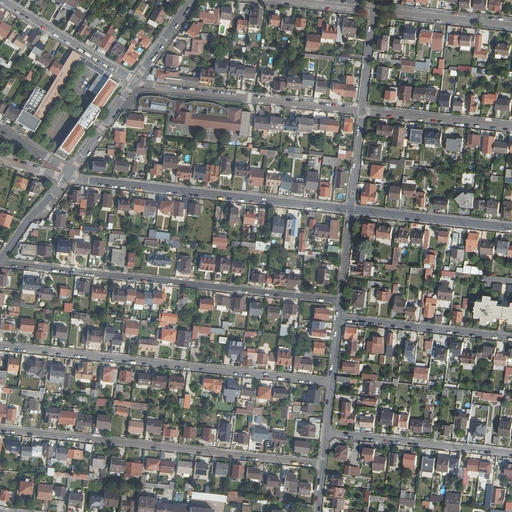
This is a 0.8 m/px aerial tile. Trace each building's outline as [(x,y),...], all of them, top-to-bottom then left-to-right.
[(38,3),(37,4),(45,9),(49,3),(44,0),(35,0),(35,1),(38,3)] [(65,0),(64,2),(76,9),(81,0),(65,0)] [(461,0),(461,2),(460,7),(474,8),(475,0),(461,0)] [(475,0),(474,8),(483,9),(483,11),(486,11),(486,9),(487,9),(488,3),(487,3),(487,0),(486,0),(475,0)] [(490,0),(490,10),(499,11),(501,11),(503,0),(501,0),(490,0)] [(221,10),(220,19),(230,20),(229,23),(234,24),(235,16),(230,15),(231,8),(221,7),(221,10)] [(154,11),(149,20),(157,25),(163,16),(165,17),(167,14),(156,8),(154,11)] [(250,10),(249,24),(260,25),(261,9),(254,8),(254,11),(250,10)] [(75,9),(69,20),(76,25),(80,19),(80,20),(83,14),(75,9)] [(203,19),(203,23),(219,25),(220,19),(221,10),(214,9),(214,15),(205,14),(205,13),(199,12),(199,18),(203,19)] [(136,12),(133,17),(144,22),(146,17),(136,12)] [(270,16),(269,24),(278,25),(279,17),(270,16)] [(337,26),(337,28),(335,40),(335,42),(340,42),(341,34),(346,35),(354,36),(356,22),(348,21),(348,19),(343,18),(342,27),(337,26)] [(282,20),(281,31),(292,32),(293,20),(288,19),(288,20),(282,20)] [(296,19),(295,27),(304,28),(305,20),(296,19)] [(1,21),(0,21),(0,33),(6,37),(11,27),(1,21)] [(238,21),(236,30),(245,31),(246,22),(238,21)] [(194,22),(186,33),(193,38),(204,23),(197,22),(194,22)] [(15,23),(11,30),(12,31),(11,31),(14,33),(15,31),(19,34),(23,27),(15,23)] [(82,24),(77,33),(81,36),(83,32),(87,35),(90,31),(85,28),(86,27),(82,24)] [(322,28),(321,38),(335,40),(337,28),(332,28),(332,29),(329,29),(329,27),(329,26),(323,26),(323,28),(322,28)] [(448,26),(446,43),(452,44),(452,45),(458,46),(459,36),(452,35),(452,26),(448,26)] [(405,28),(404,39),(415,40),(416,29),(405,28)] [(136,35),(142,40),(140,43),(145,47),(150,41),(138,32),(136,35)] [(422,32),(421,42),(432,43),(433,33),(422,32)] [(20,49),(25,41),(27,37),(22,34),(20,38),(17,36),(16,34),(14,33),(12,33),(8,41),(13,43),(12,45),(20,49)] [(94,36),(90,41),(98,46),(103,38),(95,33),(94,36)] [(433,33),(432,43),(432,44),(442,45),(444,34),(433,33)] [(107,34),(100,47),(106,51),(109,46),(110,45),(114,38),(107,34)] [(474,50),(473,56),(488,58),(488,53),(488,52),(481,51),(483,36),(477,35),(475,50),(474,50)] [(30,36),(25,44),(32,49),(37,41),(30,36)] [(379,40),(378,49),(378,52),(384,52),(384,50),(387,50),(388,50),(389,41),(390,36),(385,36),(385,40),(379,40)] [(462,36),(460,45),(474,47),(476,36),(471,36),(471,37),(467,36),(462,36)] [(45,39),(40,47),(43,49),(48,41),(45,39)] [(203,50),(204,41),(194,39),(193,52),(201,52),(201,50),(203,50)] [(395,39),(394,46),(395,46),(394,50),(403,51),(404,40),(395,39)] [(306,40),(305,47),(310,48),(316,48),(319,49),(319,44),(315,43),(316,41),(306,40)] [(112,50),(117,53),(116,55),(119,57),(122,58),(122,57),(128,49),(116,42),(112,50)] [(180,42),(176,48),(181,52),(185,45),(180,42)] [(128,49),(122,57),(132,63),(137,56),(132,52),(132,51),(130,50),(133,45),(131,44),(128,49)] [(497,44),(496,54),(510,55),(511,45),(497,44)] [(217,48),(216,56),(228,57),(229,49),(217,48)] [(70,132),(59,148),(55,154),(64,160),(68,154),(79,138),(91,122),(92,123),(94,120),(95,118),(94,117),(118,85),(121,81),(121,80),(73,51),(63,67),(57,76),(48,92),(35,112),(33,116),(28,124),(26,127),(34,132),(47,112),(48,112),(66,83),(65,82),(78,61),(108,79),(70,132)] [(42,52),(37,60),(48,66),(54,56),(50,54),(49,56),(46,54),(42,52)] [(167,55),(166,66),(177,67),(178,56),(167,55)] [(51,68),(49,71),(57,76),(63,67),(55,62),(53,64),(51,68)] [(226,63),(215,62),(215,70),(214,73),(225,75),(225,71),(226,64),(226,63)] [(239,75),(243,76),(244,68),(244,65),(242,65),(241,63),(238,63),(236,64),(230,63),(230,65),(229,71),(229,74),(230,76),(233,76),(235,75),(239,75)] [(378,67),(377,79),(388,81),(389,68),(378,67)] [(154,68),(151,75),(157,76),(158,77),(157,81),(165,82),(165,77),(167,77),(167,74),(177,75),(178,71),(154,68)] [(243,76),(243,78),(254,80),(256,69),(244,68),(243,76)] [(262,70),(261,80),(272,82),(273,71),(262,70)] [(201,73),(200,83),(209,84),(209,82),(213,82),(214,74),(201,73)] [(165,77),(165,82),(199,86),(200,78),(177,75),(167,74),(167,77),(165,77)] [(301,80),(301,85),(313,86),(314,77),(302,75),(301,80)] [(345,86),(344,96),(353,97),(355,87),(349,86),(350,80),(352,81),(353,77),(346,76),(345,86)] [(274,82),(274,90),(283,91),(285,80),(280,79),(280,82),(274,82)] [(287,79),(286,90),(300,91),(301,85),(301,80),(287,79)] [(316,79),(315,89),(315,91),(324,92),(326,80),(316,79)] [(333,84),(333,92),(339,92),(339,95),(344,96),(345,86),(333,84)] [(36,85),(20,112),(15,121),(19,124),(21,122),(24,124),(25,122),(28,124),(33,116),(26,112),(29,108),(35,112),(48,92),(36,85)] [(416,88),(415,100),(426,102),(426,100),(427,90),(416,88)] [(427,90),(426,100),(436,101),(437,90),(427,89),(427,90)] [(401,94),(400,99),(410,100),(411,91),(402,90),(402,94),(401,94)] [(387,91),(385,101),(396,102),(397,92),(387,91)] [(443,94),(442,106),(447,107),(448,102),(452,102),(453,95),(443,94)] [(471,95),(469,111),(474,112),(474,109),(478,109),(478,104),(475,103),(476,96),(471,95)] [(492,96),(484,95),(483,103),(487,104),(487,103),(493,103),(493,104),(497,104),(498,99),(498,95),(492,95),(492,96)] [(173,118),(172,123),(239,130),(241,110),(228,108),(227,110),(224,108),(216,105),(209,103),(204,102),(197,102),(191,102),(183,104),(183,102),(175,101),(175,103),(172,101),(166,99),(161,98),(155,97),(150,97),(144,97),(142,98),(140,99),(139,101),(139,103),(139,105),(140,106),(142,108),(144,108),(166,109),(169,111),(171,113),(172,115),(173,118)] [(455,102),(455,110),(464,111),(465,103),(461,102),(461,97),(455,97),(454,102),(455,102)] [(497,104),(496,109),(511,111),(511,101),(498,99),(497,104)] [(4,114),(15,121),(20,112),(9,106),(4,114)] [(251,111),(241,110),(239,130),(239,135),(248,136),(251,111)] [(127,125),(143,127),(144,117),(129,116),(128,117),(124,117),(124,122),(128,122),(127,125)] [(255,117),(253,129),(263,129),(262,137),(266,138),(267,130),(268,120),(269,119),(255,117)] [(284,120),(282,131),(296,132),(297,130),(298,120),(284,118),(284,120)] [(344,118),(343,131),(351,132),(352,119),(344,118)] [(268,120),(267,130),(282,132),(282,131),(284,120),(278,119),(278,121),(268,120)] [(298,120),(297,130),(311,132),(311,130),(312,120),(302,119),(302,120),(298,120)] [(312,120),(311,130),(325,131),(327,121),(327,120),(312,119),(312,120)] [(327,121),(325,131),(336,132),(337,122),(327,121)] [(380,126),(379,134),(392,136),(393,127),(380,126)] [(392,142),(392,145),(401,147),(402,137),(404,138),(405,128),(394,127),(392,142)] [(413,128),(410,142),(422,145),(425,130),(413,128)] [(114,130),(112,145),(115,146),(115,148),(121,149),(122,141),(123,141),(124,132),(114,130)] [(426,134),(425,143),(440,145),(441,134),(432,132),(431,135),(426,134)] [(468,134),(467,143),(477,144),(477,135),(468,134)] [(137,143),(136,152),(141,152),(145,153),(146,137),(142,136),(141,143),(137,143)] [(484,136),(483,152),(493,153),(493,152),(494,142),(494,141),(495,137),(484,136)] [(447,138),(446,151),(461,153),(462,138),(457,138),(457,139),(447,138)] [(370,142),(368,157),(380,158),(382,144),(372,143),(370,142)] [(494,142),(493,152),(508,153),(509,143),(503,142),(502,143),(494,142)] [(338,151),(337,158),(340,158),(345,159),(346,152),(338,151)] [(311,155),(310,162),(322,164),(323,156),(311,155)] [(164,156),(163,167),(177,169),(177,167),(177,163),(178,158),(164,156)] [(323,156),(322,164),(331,165),(331,166),(336,166),(337,158),(323,156)] [(221,157),(219,174),(228,175),(231,158),(221,157)] [(336,166),(334,188),(342,189),(345,173),(344,172),(344,168),(339,168),(340,158),(337,158),(336,166)] [(93,160),(92,171),(100,172),(101,161),(93,160)] [(115,160),(114,169),(128,171),(129,162),(115,160)] [(151,164),(150,174),(160,175),(161,164),(157,163),(156,165),(151,164)] [(235,164),(234,174),(244,175),(244,176),(248,177),(249,169),(250,165),(245,164),(245,165),(235,164)] [(198,180),(205,181),(206,168),(200,167),(200,166),(195,165),(194,178),(199,178),(198,180)] [(206,168),(205,181),(211,182),(212,178),(217,179),(218,166),(206,165),(206,168)] [(372,165),(371,177),(382,178),(383,166),(372,165)] [(191,168),(177,167),(177,169),(176,176),(180,177),(182,177),(182,178),(187,178),(187,177),(190,178),(191,168)] [(263,171),(249,169),(248,177),(247,184),(256,185),(256,183),(262,184),(263,171)] [(281,171),(267,169),(265,185),(271,186),(271,184),(274,185),(279,185),(281,171)] [(307,171),(305,188),(316,190),(318,173),(307,171)] [(463,172),(462,179),(465,179),(464,181),(468,182),(473,183),(473,186),(472,186),(472,189),(471,189),(471,192),(474,193),(476,173),(474,173),(463,172)] [(405,192),(404,194),(410,195),(410,196),(415,197),(416,193),(417,184),(416,184),(406,183),(407,179),(407,175),(403,175),(402,187),(401,192),(405,192)] [(16,176),(12,187),(16,188),(18,184),(25,187),(27,180),(16,176)] [(32,182),(29,192),(38,195),(41,185),(39,184),(40,182),(33,180),(33,182),(32,182)] [(290,182),(289,191),(302,193),(303,182),(299,181),(299,184),(290,182)] [(320,182),(319,189),(320,190),(319,196),(328,197),(330,184),(320,182)] [(376,184),(366,183),(365,191),(363,191),(361,202),(367,203),(367,200),(375,201),(376,193),(375,193),(376,184)] [(391,186),(390,197),(401,198),(401,192),(402,187),(391,186)] [(68,196),(67,204),(78,205),(79,192),(71,191),(71,197),(68,196)] [(472,207),(474,193),(471,192),(464,192),(455,198),(460,204),(461,203),(462,205),(462,206),(472,207)] [(420,197),(419,203),(424,204),(424,207),(427,207),(428,198),(425,198),(425,194),(416,193),(415,197),(420,197)] [(85,200),(84,207),(91,208),(91,204),(94,204),(95,200),(97,201),(98,195),(85,194),(85,197),(85,200)] [(102,194),(101,207),(108,207),(109,195),(102,194)] [(174,202),(172,216),(176,216),(177,208),(182,209),(183,206),(186,206),(187,198),(183,198),(183,203),(174,202)] [(436,200),(435,207),(438,207),(438,209),(443,209),(443,208),(448,208),(449,199),(444,198),(444,201),(436,200)] [(118,200),(117,210),(128,211),(129,201),(118,200)] [(133,200),(132,211),(142,212),(142,211),(143,201),(133,200)] [(475,200),(474,208),(487,209),(488,201),(475,200)] [(143,201),(142,211),(153,212),(154,202),(143,201)] [(159,201),(158,211),(169,212),(171,203),(159,201)] [(488,201),(487,209),(487,212),(493,213),(493,212),(501,213),(502,202),(488,201)] [(503,206),(502,216),(508,217),(508,214),(511,214),(511,202),(504,201),(503,206)] [(188,204),(187,214),(197,215),(198,212),(201,213),(202,206),(188,204)] [(229,208),(228,220),(232,221),(232,223),(236,223),(237,217),(234,217),(235,208),(229,208)] [(243,211),(241,227),(243,228),(244,223),(248,223),(249,216),(250,216),(251,212),(243,211)] [(0,212),(0,213),(0,224),(8,227),(12,216),(4,213),(0,212)] [(57,215),(56,223),(55,223),(54,228),(56,228),(64,229),(65,216),(57,215)] [(337,221),(329,220),(327,239),(335,240),(337,221)] [(365,223),(364,234),(368,234),(368,239),(374,240),(375,235),(378,235),(379,225),(379,224),(365,223)] [(314,229),(313,237),(327,239),(328,226),(314,225),(314,229)] [(379,225),(378,235),(377,237),(391,239),(392,227),(379,225)] [(396,233),(396,241),(410,242),(411,229),(405,228),(405,231),(401,231),(401,233),(396,233)] [(440,231),(439,241),(449,242),(450,232),(440,231)] [(298,238),(296,254),(300,255),(304,255),(306,255),(308,256),(310,256),(311,252),(303,251),(304,246),(302,245),(303,234),(298,233),(298,238)] [(414,233),(413,242),(424,244),(425,233),(421,233),(414,233)] [(468,233),(467,246),(469,246),(469,244),(478,245),(480,234),(468,233)] [(211,238),(211,245),(213,245),(216,245),(225,246),(225,239),(216,238),(216,237),(214,236),(214,238),(211,238)] [(58,240),(57,253),(68,254),(70,241),(58,240)] [(94,240),(92,256),(100,257),(100,251),(102,252),(103,241),(94,240)] [(483,240),(481,253),(494,254),(495,244),(490,243),(488,243),(488,241),(483,240)] [(503,241),(499,241),(498,252),(509,253),(510,245),(510,242),(506,241),(506,240),(504,240),(503,241)] [(76,242),(74,254),(85,255),(85,251),(86,252),(87,244),(79,243),(76,242)] [(253,243),(253,249),(268,251),(268,245),(268,243),(254,242),(253,243)] [(273,246),(273,252),(277,252),(277,248),(276,248),(276,244),(268,243),(268,245),(273,246)] [(35,246),(34,255),(49,256),(50,248),(46,247),(47,245),(38,244),(38,246),(35,246)] [(18,250),(21,250),(20,255),(34,257),(34,255),(35,246),(18,245),(18,250)] [(454,249),(453,257),(464,258),(465,250),(454,249)] [(112,252),(111,263),(119,264),(119,266),(124,267),(125,254),(112,252)] [(426,258),(426,263),(432,263),(431,269),(436,270),(438,255),(429,254),(428,258),(426,258)] [(181,257),(179,273),(189,274),(191,258),(181,257)] [(168,260),(148,258),(147,264),(151,264),(151,267),(163,269),(163,266),(167,266),(168,260)] [(201,258),(200,270),(205,271),(205,270),(208,270),(208,271),(213,271),(215,259),(201,258)] [(218,259),(217,272),(221,272),(221,270),(228,271),(229,260),(218,259)] [(361,266),(360,269),(357,268),(357,274),(371,275),(373,262),(360,261),(360,266),(361,266)] [(232,263),(231,273),(243,274),(244,264),(232,263)] [(319,269),(317,283),(328,285),(329,270),(327,270),(327,266),(317,264),(317,269),(319,269)] [(253,274),(252,282),(266,284),(266,283),(267,276),(253,274)] [(267,276),(266,283),(284,285),(284,279),(285,276),(267,274),(267,276)] [(284,279),(284,285),(295,287),(297,287),(297,285),(298,276),(296,276),(285,274),(285,275),(285,276),(284,279)] [(75,277),(73,291),(88,293),(88,283),(78,282),(79,277),(75,277)] [(23,278),(22,290),(39,292),(39,289),(40,281),(27,280),(27,278),(23,278)] [(440,294),(439,298),(454,300),(455,292),(449,291),(450,283),(441,282),(440,294)] [(60,288),(59,298),(65,299),(65,297),(68,297),(69,289),(60,288)] [(92,288),(91,295),(99,296),(99,298),(105,299),(105,290),(92,288)] [(39,292),(38,298),(51,299),(52,290),(39,289),(39,292)] [(135,291),(127,290),(126,301),(134,302),(135,293),(135,291)] [(355,290),(353,305),(366,306),(367,292),(355,290)] [(113,291),(112,301),(125,302),(126,293),(113,291)] [(379,291),(378,299),(389,300),(390,296),(391,296),(391,292),(379,291)] [(429,294),(424,293),(423,302),(428,302),(428,308),(427,308),(426,316),(434,317),(435,309),(438,310),(439,300),(439,298),(440,294),(429,292),(429,294)] [(144,294),(135,293),(134,302),(134,304),(142,305),(143,304),(144,294)] [(152,294),(144,293),(144,294),(143,304),(151,305),(151,303),(152,294)] [(161,294),(153,293),(152,294),(151,303),(160,304),(160,301),(161,294)] [(183,294),(183,301),(182,302),(190,303),(191,295),(183,294)] [(397,296),(396,311),(408,312),(408,305),(409,301),(405,301),(405,297),(397,296)] [(477,308),(475,310),(476,311),(476,316),(483,317),(482,323),(484,323),(484,324),(488,324),(488,323),(490,324),(490,320),(497,321),(497,318),(511,320),(510,323),(511,322),(511,306),(498,305),(499,302),(492,301),(493,298),(491,297),(487,296),(487,297),(485,297),(485,302),(477,301),(477,305),(476,307),(477,308)] [(218,297),(217,305),(229,306),(230,299),(218,297)] [(231,298),(230,307),(245,309),(246,305),(243,305),(244,300),(231,298)] [(205,300),(200,299),(199,308),(212,309),(213,299),(208,299),(208,300),(205,300)] [(254,303),(250,303),(248,315),(261,316),(262,304),(258,304),(258,303),(254,302),(254,303)] [(283,305),(281,317),(290,318),(290,314),(295,314),(296,306),(287,305),(287,306),(283,305)] [(408,305),(408,312),(407,314),(417,315),(418,306),(408,305)] [(11,311),(10,315),(17,316),(18,307),(15,306),(15,311),(11,311)] [(268,308),(267,318),(278,319),(279,309),(268,308)] [(315,309),(314,318),(328,319),(329,310),(315,309)] [(456,311),(454,321),(463,322),(464,312),(456,311)] [(71,312),(71,318),(84,319),(84,323),(88,324),(89,314),(71,312)] [(169,314),(162,313),(162,314),(159,314),(158,322),(165,323),(175,324),(176,320),(176,315),(171,314),(169,314)] [(122,335),(122,340),(125,340),(126,334),(134,335),(135,333),(137,333),(138,324),(128,323),(129,319),(124,318),(122,335)] [(21,320),(20,331),(32,332),(33,321),(21,320)] [(323,323),(312,321),(312,329),(323,330),(323,323)] [(1,322),(0,324),(0,328),(0,330),(2,330),(3,325),(10,326),(10,322),(1,322)] [(37,324),(36,333),(35,333),(34,338),(45,339),(46,334),(47,334),(48,325),(37,324)] [(3,325),(2,330),(0,330),(0,337),(3,338),(4,330),(14,331),(14,326),(10,326),(3,325)] [(56,326),(55,337),(61,338),(61,337),(66,337),(66,327),(56,326)] [(157,328),(156,340),(161,341),(168,341),(171,342),(173,330),(164,329),(164,330),(162,330),(162,327),(157,327),(157,328)] [(193,327),(191,348),(197,349),(198,340),(196,339),(197,331),(204,332),(204,334),(207,334),(207,332),(210,333),(210,332),(210,329),(193,327)] [(347,333),(346,336),(350,337),(348,351),(357,352),(359,338),(361,338),(362,329),(347,327),(347,333)] [(114,329),(105,328),(104,343),(107,343),(108,339),(113,340),(113,334),(114,329)] [(210,329),(210,332),(223,333),(222,337),(226,337),(227,330),(210,328),(210,329)] [(289,329),(280,328),(279,335),(288,336),(289,329)] [(324,338),(325,330),(323,330),(312,329),(311,336),(324,338)] [(88,330),(86,342),(99,344),(101,332),(88,330)] [(179,331),(178,346),(187,347),(189,332),(179,331)] [(113,340),(112,345),(121,346),(122,340),(122,335),(113,334),(113,340)] [(139,339),(137,350),(143,351),(143,350),(155,351),(156,341),(149,340),(149,341),(139,339)] [(417,358),(418,346),(413,345),(413,346),(410,345),(411,345),(411,341),(406,340),(405,356),(417,358)] [(230,341),(229,358),(242,359),(244,342),(230,341)] [(433,349),(434,342),(427,341),(426,349),(433,349)] [(309,346),(309,351),(306,350),(305,356),(313,357),(314,352),(323,353),(324,343),(314,342),(314,347),(309,346)] [(370,342),(369,352),(382,353),(384,343),(370,342)] [(454,351),(454,353),(463,354),(463,353),(464,342),(455,342),(455,344),(454,351)] [(479,348),(478,354),(478,359),(482,359),(482,357),(495,358),(496,354),(496,348),(483,346),(483,349),(479,348)] [(436,359),(448,361),(449,351),(446,350),(446,349),(437,348),(436,359)] [(276,362),(276,363),(276,364),(289,365),(289,361),(290,361),(291,359),(289,359),(290,353),(278,351),(277,354),(277,357),(276,362)] [(242,359),(242,360),(243,360),(243,366),(257,367),(257,364),(258,354),(252,353),(243,352),(242,359)] [(277,357),(277,354),(270,353),(269,361),(276,362),(277,357)] [(463,354),(462,362),(477,364),(478,359),(478,354),(463,353),(463,354)] [(258,354),(257,364),(266,365),(268,355),(260,354),(258,354)] [(295,354),(293,368),(310,370),(311,360),(299,358),(299,362),(297,362),(298,355),(295,354)] [(495,358),(495,365),(507,366),(508,357),(503,356),(503,354),(496,354),(495,358)] [(8,360),(6,371),(16,372),(18,361),(8,360)] [(28,361),(26,373),(37,374),(37,376),(42,376),(43,364),(38,364),(39,362),(28,361)] [(344,362),(343,370),(349,371),(348,373),(355,373),(355,370),(359,370),(360,364),(345,362),(344,362)] [(83,363),(81,378),(89,379),(90,364),(83,363)] [(63,377),(65,366),(51,365),(50,376),(63,377)] [(417,369),(416,378),(430,380),(431,368),(426,367),(426,370),(417,369)] [(104,368),(103,376),(105,376),(104,381),(112,381),(112,377),(116,378),(117,370),(113,369),(104,368)] [(120,372),(119,381),(130,383),(130,381),(134,381),(135,373),(120,372)] [(139,374),(138,384),(150,385),(152,376),(139,374)] [(152,376),(150,385),(150,387),(164,388),(165,377),(152,376)] [(169,376),(168,389),(174,390),(174,388),(182,389),(184,378),(169,376)] [(204,379),(203,387),(207,388),(207,390),(220,392),(222,380),(218,380),(218,381),(204,379)] [(367,381),(366,393),(375,394),(376,384),(383,384),(384,381),(378,380),(375,380),(375,382),(367,381)] [(224,388),(223,394),(235,396),(235,401),(237,402),(239,384),(235,384),(236,382),(228,381),(227,386),(227,389),(224,388)] [(45,382),(44,392),(54,393),(55,387),(53,387),(53,383),(45,382)] [(243,387),(242,393),(246,393),(246,395),(252,396),(252,401),(254,402),(255,394),(254,394),(254,389),(252,388),(247,388),(243,387)] [(259,388),(258,398),(269,400),(272,400),(273,397),(273,391),(270,391),(270,389),(259,388)] [(273,391),(273,397),(287,399),(288,390),(274,388),(273,389),(273,391)] [(309,389),(307,403),(313,404),(318,405),(320,391),(309,389)] [(27,391),(26,396),(39,397),(38,399),(43,400),(44,393),(27,391)] [(484,395),(483,399),(503,401),(504,394),(492,393),(484,392),(484,395)] [(30,400),(29,410),(30,410),(37,410),(38,410),(38,403),(35,402),(35,400),(30,400)] [(356,423),(357,416),(351,416),(352,403),(344,402),(343,412),(343,415),(342,414),(342,419),(343,419),(344,421),(344,422),(346,422),(346,423),(350,423),(352,423),(352,422),(356,423)] [(131,403),(131,406),(131,407),(141,408),(141,410),(146,410),(145,414),(147,415),(148,404),(131,403)] [(293,406),(293,411),(312,413),(313,404),(307,403),(302,403),(302,407),(293,406)] [(9,404),(7,420),(15,421),(15,416),(14,416),(15,405),(9,404)] [(282,411),(281,419),(288,420),(288,414),(289,411),(289,407),(282,406),(282,411)] [(46,407),(44,422),(50,422),(50,417),(59,418),(60,409),(46,407)] [(262,409),(254,408),(253,416),(261,417),(262,409)] [(425,422),(424,431),(432,432),(434,420),(430,420),(430,414),(431,410),(426,410),(425,422)] [(398,414),(396,426),(400,427),(400,426),(403,426),(403,427),(409,428),(410,416),(411,412),(402,411),(402,415),(398,414)] [(459,418),(458,427),(467,428),(468,420),(471,421),(472,413),(456,411),(456,417),(459,418)] [(59,412),(59,418),(58,423),(66,423),(72,424),(74,413),(70,413),(64,412),(59,412)] [(384,412),(383,423),(391,424),(391,423),(394,423),(395,414),(395,413),(384,412)] [(77,415),(75,429),(83,430),(84,426),(90,427),(91,416),(77,415)] [(97,418),(95,428),(107,429),(108,417),(100,416),(100,418),(97,418)] [(362,417),(360,427),(374,429),(375,418),(362,417)] [(511,420),(501,419),(499,436),(511,437),(511,434),(511,420)] [(146,420),(145,431),(159,433),(160,422),(146,420)] [(413,420),(412,431),(424,432),(424,431),(425,422),(413,420)] [(129,421),(128,432),(142,433),(143,423),(129,421)] [(478,423),(477,434),(478,434),(478,435),(482,436),(482,435),(488,435),(489,426),(487,426),(487,424),(478,423)] [(218,429),(217,435),(221,435),(220,441),(228,442),(230,424),(222,424),(221,429),(218,429)] [(164,425),(162,436),(177,438),(178,431),(169,430),(169,425),(164,425)] [(302,425),(300,436),(313,438),(314,426),(302,425)] [(443,426),(442,435),(450,435),(451,427),(443,426)] [(254,428),(253,439),(266,440),(267,430),(264,430),(265,427),(261,427),(260,429),(254,428)] [(183,428),(182,438),(194,439),(195,429),(183,428)] [(203,429),(202,436),(201,436),(199,437),(199,439),(200,439),(202,440),(212,441),(213,435),(214,430),(203,429)] [(233,434),(232,443),(236,443),(236,446),(247,447),(248,435),(233,434)] [(281,445),(285,445),(286,436),(272,435),(271,446),(276,447),(277,448),(279,449),(281,448),(281,445)] [(295,441),(294,451),(300,452),(300,451),(308,452),(309,443),(295,441)] [(9,442),(8,451),(21,453),(22,444),(9,442)] [(32,447),(31,457),(41,459),(42,447),(36,446),(35,448),(32,447)] [(21,447),(20,456),(31,457),(32,448),(21,447)] [(337,450),(336,459),(347,461),(349,448),(341,447),(337,450)] [(57,448),(56,456),(55,459),(66,460),(67,449),(57,448)] [(375,452),(376,449),(364,448),(364,456),(366,457),(366,461),(374,462),(375,452)] [(69,450),(68,458),(82,460),(83,452),(69,450)] [(374,462),(373,470),(386,471),(387,458),(379,457),(380,453),(375,452),(374,462)] [(451,460),(450,470),(450,472),(449,473),(453,473),(453,475),(459,475),(464,476),(465,468),(460,468),(461,453),(459,452),(458,460),(451,459),(451,460)] [(390,454),(389,466),(397,467),(398,455),(390,454)] [(406,455),(405,464),(416,465),(417,456),(406,455)] [(423,456),(422,466),(427,467),(427,465),(433,466),(434,458),(423,456)] [(110,458),(109,472),(118,473),(119,472),(123,472),(124,470),(124,463),(120,463),(120,461),(120,459),(110,458)] [(439,458),(438,471),(443,472),(444,470),(450,470),(451,460),(439,458)] [(94,460),(93,468),(101,469),(105,469),(106,462),(94,460)] [(147,460),(146,469),(158,471),(159,461),(147,460)] [(464,476),(464,484),(467,484),(468,484),(470,475),(471,476),(472,471),(480,472),(481,463),(481,462),(469,460),(468,469),(465,468),(464,476)] [(178,461),(176,472),(190,473),(191,463),(178,461)] [(160,462),(159,472),(172,474),(172,468),(170,468),(171,463),(160,462)] [(125,470),(123,485),(126,485),(127,478),(130,478),(130,475),(141,476),(141,475),(142,466),(129,464),(124,463),(124,470),(125,470)] [(195,463),(193,474),(205,475),(207,465),(195,463)] [(212,463),(210,474),(224,475),(226,464),(212,463)] [(481,463),(480,472),(492,474),(493,464),(481,463)] [(234,466),(232,477),(242,479),(244,467),(234,466)] [(351,467),(350,475),(358,476),(359,468),(351,467)] [(249,468),(248,478),(264,480),(264,476),(264,473),(261,473),(261,470),(249,468)] [(141,476),(140,486),(157,488),(158,484),(145,483),(146,476),(141,475),(141,476)] [(264,480),(263,487),(267,488),(267,486),(276,487),(275,497),(279,497),(279,494),(281,482),(277,481),(277,478),(264,476),(264,480)] [(334,476),(333,484),(344,486),(345,477),(334,476)] [(18,484),(17,492),(19,492),(19,494),(31,495),(32,484),(20,482),(20,484),(18,484)] [(300,483),(299,493),(309,494),(310,484),(300,483)] [(185,484),(184,491),(191,492),(192,485),(185,484)] [(38,485),(37,497),(45,498),(45,500),(51,500),(52,487),(38,485)] [(447,498),(446,503),(450,504),(461,505),(462,495),(457,494),(451,494),(451,486),(448,486),(447,498)] [(56,487),(55,497),(65,498),(66,488),(56,487)] [(332,491),(331,498),(335,498),(343,499),(345,488),(331,487),(330,491),(332,491)] [(2,491),(1,500),(8,501),(9,492),(2,491)] [(192,492),(192,499),(226,502),(226,500),(227,496),(208,494),(192,492)] [(69,493),(68,506),(75,506),(75,508),(81,508),(83,495),(69,493)] [(104,493),(102,506),(111,507),(111,506),(116,506),(117,494),(104,493)] [(493,493),(492,502),(504,503),(504,499),(501,498),(501,494),(493,493)] [(279,497),(278,501),(288,502),(288,499),(285,499),(286,495),(279,494),(279,497)] [(139,496),(137,511),(142,511),(154,511),(156,503),(156,502),(156,498),(139,496)] [(335,498),(333,508),(337,509),(342,509),(344,510),(345,499),(343,499),(335,498)] [(401,498),(400,503),(408,504),(408,507),(415,508),(415,500),(405,499),(401,498)] [(121,501),(120,511),(123,511),(126,511),(132,511),(133,502),(121,501)] [(156,503),(154,511),(172,511),(173,505),(169,504),(165,504),(160,504),(156,503)]
